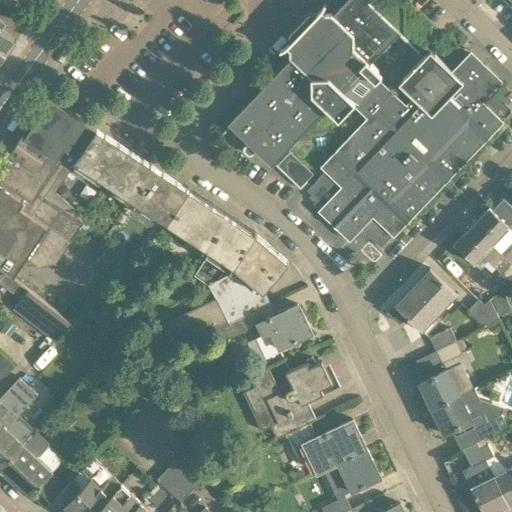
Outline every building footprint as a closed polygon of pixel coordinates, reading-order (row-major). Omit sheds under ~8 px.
[(380,248),(500,122),(480,102),(499,81),(471,54),(453,73),(430,51),(415,66),(414,66),(413,67),(413,68),(403,79),(399,84),(404,88),(416,101),(408,110),(376,80),(378,77),(378,71),(368,61),(396,31),(363,0),(348,0),(334,15),(331,12),(324,13),(322,10),(323,8),(325,3),(324,3),(322,7),(320,10),(286,46),(283,48),(279,49),(280,51),(283,49),(287,47),(289,49),(289,56),(292,59),(231,123),(249,140),(243,146),(243,150),(248,154),(252,154),(257,148),(271,162),(324,106),(335,116),(341,116),(354,103),(373,122),(307,191),(317,200),(313,204),(349,238),(363,224),(373,234),(369,237),(380,248)] [(0,62),(16,41),(1,29),(4,25),(0,21),(0,62)] [(96,129),(50,99),(25,136),(23,135),(0,169),(0,185),(0,186),(0,185),(0,214),(56,264),(85,219),(55,192),(96,129)] [(96,129),(75,162),(167,223),(189,192),(190,191),(96,129)] [(302,186),(315,172),(291,149),(278,163),(302,186)] [(72,197),(66,187),(59,191),(65,202),(72,197)] [(189,192),(167,223),(188,237),(209,206),(189,192)] [(471,225),(492,246),(510,227),(509,227),(511,223),(511,205),(503,197),(502,198),(503,199),(492,211),(489,207),(489,206),(471,225)] [(209,206),(188,237),(208,250),(229,219),(209,206)] [(56,264),(0,214),(0,266),(13,276),(25,259),(38,267),(56,264)] [(229,219),(208,250),(209,251),(194,275),(208,285),(230,273),(234,267),(255,234),(254,233),(253,235),(229,219)] [(492,246),(471,225),(452,244),(453,245),(454,244),(475,264),(482,256),(505,277),(501,282),(508,289),(511,287),(511,264),(501,253),(492,246)] [(230,273),(208,285),(215,300),(146,332),(156,358),(213,330),(230,323),(243,316),(269,303),(264,292),(289,263),(255,234),(234,267),(230,273)] [(511,246),(509,244),(501,253),(511,264),(511,246)] [(0,282),(21,298),(13,309),(54,340),(70,322),(13,276),(0,266),(0,282)] [(457,296),(430,268),(428,269),(431,272),(408,296),(405,294),(386,314),(387,315),(390,312),(398,320),(405,315),(425,334),(427,333),(424,330),(457,296)] [(511,310),(504,295),(491,301),(499,316),(511,310)] [(484,305),(478,300),(468,311),(485,327),(499,320),(489,300),(484,305)] [(230,323),(213,330),(219,343),(257,324),(262,335),(255,339),(265,359),(296,344),(294,341),(311,333),(297,304),(275,315),(269,303),(243,316),(230,323)] [(1,331),(9,338),(16,329),(7,323),(1,331)] [(430,338),(436,351),(456,341),(450,328),(430,338)] [(102,333),(93,343),(102,351),(111,341),(102,333)] [(419,384),(431,409),(458,395),(473,388),(462,366),(469,362),(469,363),(472,362),(466,350),(467,350),(461,339),(456,341),(436,351),(442,363),(443,363),(446,370),(419,384)] [(0,378),(16,365),(0,351),(0,378)] [(276,439),(286,434),(310,422),(325,415),(325,414),(310,421),(302,404),(323,394),(339,386),(329,364),(324,366),(321,362),(308,368),(306,364),(308,363),(308,362),(286,372),(290,381),(278,387),(268,367),(250,376),(255,386),(244,391),(262,430),(270,426),(276,439)] [(0,398),(0,433),(37,394),(19,378),(0,398)] [(473,428),(479,440),(491,434),(491,435),(507,426),(501,414),(503,408),(479,399),(473,388),(458,395),(431,409),(443,434),(471,421),(474,428),(473,428)] [(0,433),(0,467),(22,444),(34,432),(17,417),(24,409),(38,395),(37,394),(0,433)] [(322,469),(363,450),(356,437),(360,435),(353,419),(317,437),(310,422),(286,434),(298,458),(308,454),(317,472),(322,469)] [(22,444),(0,467),(0,468),(30,496),(52,472),(36,457),(45,447),(31,435),(34,432),(22,444)] [(479,440),(460,450),(461,450),(462,449),(471,467),(466,470),(474,485),(470,487),(482,511),(497,511),(509,506),(494,475),(493,475),(485,460),(480,448),(477,442),(479,440)] [(488,444),(480,448),(485,460),(494,456),(488,444)] [(345,511),(351,509),(344,495),(380,477),(366,448),(363,450),(322,469),(336,499),(321,507),(323,511),(345,511)] [(150,511),(93,458),(52,500),(62,510),(64,511),(150,511)] [(172,472),(180,463),(175,459),(168,467),(172,472)] [(185,468),(180,463),(172,472),(177,476),(185,468)] [(511,465),(494,475),(509,506),(511,504),(511,465)] [(182,481),(190,473),(185,468),(177,476),(182,481)] [(161,484),(169,476),(164,471),(156,480),(161,484)] [(195,477),(190,473),(182,481),(187,485),(195,477)] [(174,480),(169,476),(161,484),(166,488),(174,480)] [(192,490),(199,482),(195,477),(187,485),(192,490)] [(171,493),(178,485),(174,480),(166,488),(171,493)] [(183,489),(178,485),(171,493),(175,497),(183,489)] [(180,502),(188,493),(183,489),(175,497),(180,502)] [(403,511),(400,503),(380,511),(403,511)]
